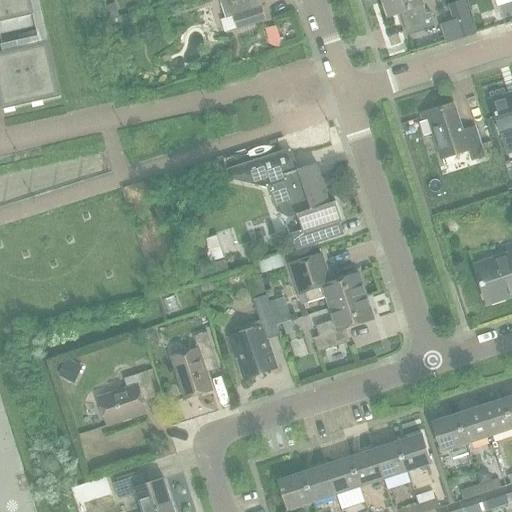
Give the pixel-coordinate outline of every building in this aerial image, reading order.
[(0,0),(0,34),(35,27),(33,14),(35,14),(31,0),(0,0)] [(220,0),(226,18),(233,16),(237,30),(266,21),(261,7),(260,7),(257,0),(220,0)] [(426,12),(421,0),(382,0),(388,17),(401,13),(408,33),(435,24),(431,11),(426,12)] [(465,0),(461,0),(449,4),(460,38),(476,33),(465,0)] [(115,4),(106,7),(110,19),(119,16),(115,4)] [(0,97),(3,109),(61,96),(49,41),(2,52),(0,52),(0,97)] [(511,95),(491,102),(501,134),(505,146),(511,143),(511,95)] [(420,115),(422,121),(418,123),(423,136),(433,133),(441,159),(467,151),(470,160),(483,156),(482,151),(494,147),(487,123),(474,127),(461,131),(453,105),(420,115)] [(288,150),(225,170),(227,177),(268,186),(276,211),(289,218),(298,215),(303,232),(298,233),(296,238),(299,247),(342,233),(338,221),(342,220),(330,182),(322,179),(317,163),(297,170),(293,158),(293,156),(290,149),(288,150)] [(200,234),(202,255),(227,253),(224,232),(200,234)] [(510,256),(475,267),(487,303),(509,296),(508,292),(511,290),(511,246),(507,248),(510,256)] [(278,254),(258,261),(263,276),(286,269),(281,253),(278,254)] [(359,273),(331,282),(330,282),(326,269),(327,269),(322,253),(289,264),(294,279),(299,294),(305,292),(308,302),(326,296),(330,308),(366,296),(359,273)] [(225,260),(195,270),(199,282),(229,272),(225,260)] [(246,274),(253,297),(266,293),(258,266),(247,270),(248,274),(246,274)] [(230,335),(245,379),(277,369),(266,335),(279,330),(267,294),(253,299),(260,321),(237,328),(238,333),(230,335)] [(374,319),(366,296),(330,308),(333,320),(316,325),(319,336),(313,338),(318,352),(350,342),(346,328),(374,319)] [(154,327),(141,331),(145,342),(158,338),(154,327)] [(171,357),(185,399),(212,390),(202,361),(215,356),(207,332),(194,336),(198,348),(171,357)] [(57,376),(74,384),(83,367),(66,358),(57,376)] [(98,397),(108,425),(147,413),(143,401),(156,397),(148,371),(124,378),(127,388),(98,397)] [(491,437),(511,429),(511,422),(505,400),(481,408),(491,437)] [(481,408),(458,416),(467,445),(491,437),(481,408)] [(443,453),(467,445),(458,416),(433,424),(443,453)] [(422,434),(397,442),(407,471),(431,463),(422,434)] [(374,449),(384,479),(407,471),(397,442),(374,449)] [(374,449),(351,457),(360,486),(384,479),(374,449)] [(328,464),(337,494),(360,486),(351,457),(328,464)] [(328,464),(303,472),(313,502),(337,494),(328,464)] [(488,469),(477,473),(481,485),(493,482),(488,469)] [(289,510),(313,502),(303,472),(279,480),(289,510)] [(137,493),(142,511),(145,511),(172,503),(164,479),(147,484),(144,473),(113,482),(118,499),(137,493)] [(94,496),(108,491),(103,477),(89,482),(94,496)] [(481,485),(484,494),(503,488),(500,479),(481,485)] [(484,494),(481,485),(461,492),(464,500),(484,494)] [(486,501),(489,510),(507,504),(505,495),(486,501)] [(418,506),(420,511),(428,511),(440,508),(438,500),(418,506)] [(482,511),(489,510),(486,501),(467,507),(468,511),(482,511)] [(175,511),(172,503),(145,511),(175,511)]
